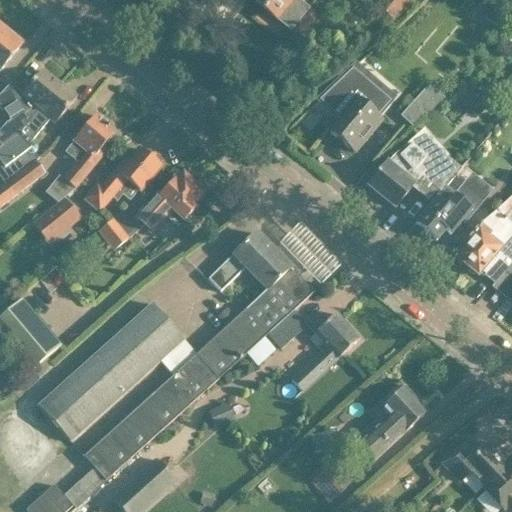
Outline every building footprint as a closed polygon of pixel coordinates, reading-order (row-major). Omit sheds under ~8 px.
[(250,0),(251,0),(276,21),(277,19),(290,30),(306,11),(293,0),(250,0)] [(380,0),(375,6),(393,21),(410,0),(380,0)] [(0,72),(23,45),(0,26),(0,72)] [(3,111),(11,123),(8,126),(6,125),(0,132),(0,150),(20,135),(60,87),(42,72),(21,97),(23,98),(18,101),(10,88),(11,86),(10,85),(0,95),(0,111),(2,113),(3,111)] [(381,120),(368,109),(377,98),(348,74),(320,101),(338,117),(326,131),(353,154),(381,120)] [(0,179),(5,186),(6,187),(36,163),(35,162),(38,160),(34,155),(36,153),(37,150),(35,147),(31,143),(50,120),(56,125),(76,100),(74,99),(75,96),(69,91),(66,92),(60,87),(20,135),(0,150),(0,179)] [(76,163),(62,181),(75,191),(107,152),(103,149),(112,137),(106,131),(109,128),(105,126),(107,124),(105,120),(103,119),(99,118),(98,120),(95,117),(65,154),(76,163)] [(439,196),(465,166),(465,165),(466,164),(465,164),(460,170),(447,159),(446,159),(432,154),(430,155),(427,152),(426,153),(412,142),(416,139),(416,138),(392,159),(388,163),(387,163),(367,187),(395,209),(412,189),(428,202),(436,193),(439,196)] [(82,200),(99,215),(112,199),(116,202),(130,185),(140,194),(161,168),(157,166),(157,163),(153,160),(150,160),(139,150),(129,163),(125,160),(102,188),(97,183),(82,200)] [(6,187),(5,186),(0,189),(0,208),(45,175),(36,163),(6,187)] [(98,232),(113,252),(144,227),(150,232),(171,210),(184,222),(195,210),(192,208),(203,196),(201,194),(200,191),(195,186),(192,186),(184,178),(185,176),(185,175),(176,185),(174,183),(175,182),(174,181),(149,208),(141,200),(144,197),(143,195),(98,232)] [(465,224),(483,202),(464,186),(446,208),(436,200),(415,226),(417,227),(414,231),(423,239),(426,235),(436,243),(445,232),(450,237),(462,222),(465,224)] [(32,226),(49,246),(80,221),(64,200),(32,226)] [(471,242),(456,260),(467,269),(467,272),(472,275),(475,275),(478,278),(480,274),(499,250),(511,236),(511,225),(496,213),(492,216),(479,226),(468,240),(471,242)] [(334,255),(299,218),(291,227),(279,240),(320,282),(340,261),(334,255)] [(267,337),(293,313),(313,295),(255,235),(208,281),(220,293),(245,269),(267,291),(223,331),(83,457),(94,469),(63,496),(75,509),(267,337)] [(511,236),(499,250),(480,274),(484,277),(483,277),(494,286),(501,277),(501,276),(504,273),(511,263),(511,236)] [(0,318),(0,339),(28,372),(60,345),(21,300),(0,318)] [(38,406),(72,444),(184,343),(150,305),(38,406)] [(227,310),(218,319),(226,327),(235,318),(227,310)] [(307,327),(293,313),(267,337),(280,351),(307,327)] [(291,383),(301,395),(359,341),(336,316),(314,336),(321,345),(317,349),(322,354),(291,383)] [(372,464),(427,414),(403,389),(381,409),(389,417),(356,448),(361,453),(372,464)] [(310,437),(312,450),(326,448),(324,435),(310,437)] [(470,474),(484,489),(510,464),(501,455),(499,458),(485,443),(478,450),(468,440),(442,465),(460,484),(470,474)] [(111,499),(121,511),(144,511),(176,483),(154,459),(111,499)] [(484,489),(482,490),(502,511),(511,511),(511,463),(510,464),(484,489)] [(310,483),(328,504),(347,487),(328,467),(310,483)] [(53,487),(26,511),(27,511),(67,511),(71,509),(53,487)] [(202,494),(199,504),(211,509),(214,498),(202,494)]
